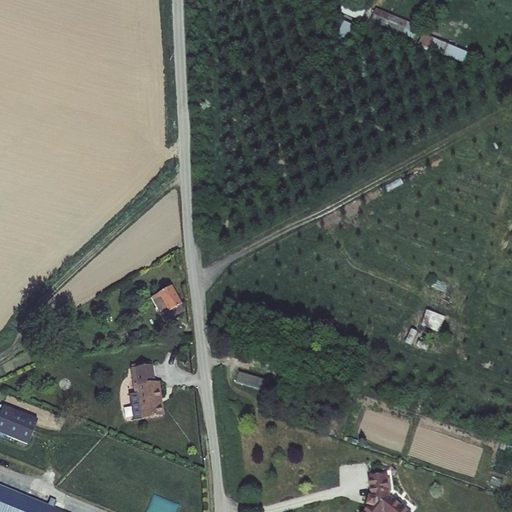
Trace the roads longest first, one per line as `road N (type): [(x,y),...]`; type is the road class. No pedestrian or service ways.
road 1 (unclassified): [(178,0),(188,236),(219,511)]
road 2 (track): [(185,174),(55,287),(0,358)]
